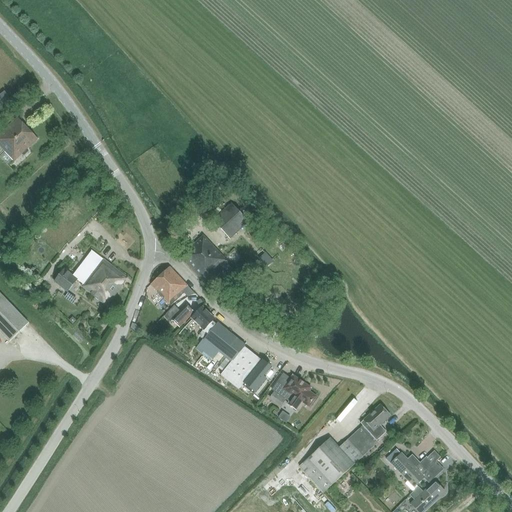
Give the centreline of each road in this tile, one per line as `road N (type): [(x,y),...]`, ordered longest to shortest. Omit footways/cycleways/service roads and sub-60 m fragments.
road 1 (tertiary): [(511,507),(412,402),(251,334),(171,258),(150,253)]
road 2 (tertiary): [(13,511),(118,340),(150,253)]
road 3 (tertiary): [(150,253),(132,199),(60,91),(0,25)]
